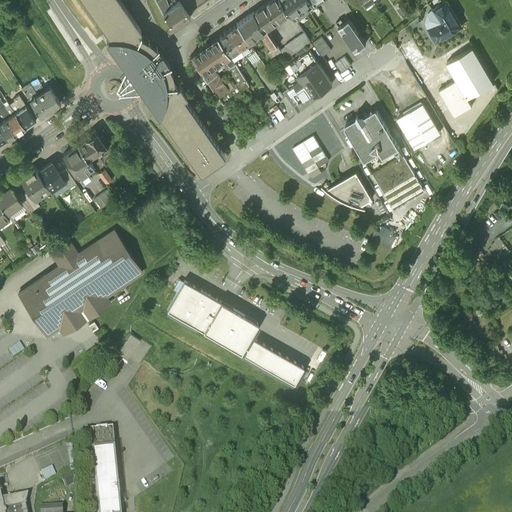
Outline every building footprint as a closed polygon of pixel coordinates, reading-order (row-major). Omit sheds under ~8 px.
[(159,114),(200,173),(225,156),(183,97),(186,95),(179,84),(176,86),(173,81),(172,73),(168,63),(165,57),(161,51),(160,51),(156,46),(152,43),(148,39),(141,35),(140,36),(137,31),(140,29),(120,0),(83,0),(108,36),(106,37),(115,50),(114,47),(116,46),(119,51),(120,51),(123,56),(128,58),(133,61),(140,66),(139,67),(143,72),(147,80),(148,86),(148,91),(151,96),(154,101),(151,103),(159,114)] [(157,0),(156,1),(163,14),(170,9),(165,0),(157,0)] [(271,0),(254,13),(266,30),(290,13),(281,0),(271,0)] [(311,0),(281,0),(290,13),(295,20),(316,5),(315,4),(311,0)] [(371,0),(370,0),(362,6),(365,10),(374,4),(371,0)] [(190,17),(179,2),(170,9),(163,14),(173,29),(190,17)] [(429,32),(436,44),(460,30),(445,6),(434,13),(431,12),(431,13),(427,16),(425,25),(427,30),(426,31),(429,32)] [(254,13),(237,24),(249,42),(266,30),(254,13)] [(355,53),(366,45),(348,19),(337,26),(355,53)] [(237,24),(227,31),(239,49),(249,42),(237,24)] [(227,31),(217,38),(229,55),(239,49),(227,31)] [(279,50),(286,59),(310,43),(304,33),(279,50)] [(274,49),(277,47),(269,35),(263,39),(274,55),(277,53),(274,49)] [(115,50),(106,37),(104,38),(158,115),(159,114),(151,103),(154,101),(151,96),(148,91),(148,86),(147,80),(143,72),(139,67),(140,66),(133,61),(128,58),(123,56),(120,51),(119,51),(116,46),(114,47),(115,50)] [(320,37),(311,44),(321,58),(330,52),(320,37)] [(191,56),(206,79),(214,73),(216,73),(211,67),(220,61),(221,61),(229,55),(217,38),(191,56)] [(466,101),(493,85),(472,50),(446,66),(456,83),(438,94),(453,120),(471,110),(466,101)] [(300,81),(288,89),(299,104),(310,96),(312,98),(332,85),(309,52),(289,65),(300,81)] [(335,64),(341,74),(351,67),(345,58),(335,64)] [(248,86),(235,64),(230,68),(240,83),(238,85),(237,83),(231,87),(229,84),(226,86),(224,85),(222,86),(214,73),(206,79),(222,103),(248,86)] [(22,87),(41,115),(60,102),(52,90),(49,85),(44,88),(41,84),(34,89),(29,82),(22,87)] [(299,104),(288,89),(283,93),(293,108),(299,104)] [(12,108),(14,111),(25,126),(40,115),(29,98),(27,100),(29,102),(26,104),(19,94),(13,98),(14,99),(9,103),(12,108)] [(0,108),(16,132),(25,126),(14,111),(12,108),(9,103),(5,105),(0,97),(0,108)] [(422,106),(397,121),(414,150),(440,135),(422,106)] [(0,128),(3,133),(6,137),(6,138),(16,132),(0,108),(0,128)] [(393,212),(424,193),(375,111),(374,111),(370,111),(370,114),(363,118),(362,116),(356,115),(356,120),(345,126),(344,129),(393,212)] [(326,125),(315,131),(322,142),(332,136),(326,125)] [(86,138),(78,144),(87,156),(95,151),(98,155),(107,148),(104,144),(106,143),(104,140),(103,141),(94,129),(85,136),(86,138)] [(78,144),(78,143),(62,154),(78,175),(93,165),(87,156),(78,144)] [(51,160),(37,170),(49,185),(52,190),(65,181),(66,180),(60,172),(51,160)] [(35,166),(20,177),(28,189),(34,199),(35,198),(44,192),(42,190),(49,185),(37,170),(35,166)] [(66,180),(65,181),(70,189),(78,184),(66,168),(60,172),(66,180)] [(98,174),(104,182),(112,179),(104,169),(98,174)] [(352,207),(359,209),(372,201),(356,174),(325,191),(332,196),(338,200),(345,204),(352,207)] [(0,203),(6,212),(20,202),(21,202),(17,195),(11,186),(0,193),(0,203)] [(116,197),(109,188),(94,199),(100,208),(116,197)] [(40,204),(35,198),(34,199),(28,189),(23,193),(34,208),(40,204)] [(34,208),(23,193),(22,191),(17,195),(21,202),(20,202),(27,213),(34,208)] [(0,222),(9,216),(6,212),(0,203),(0,222)] [(32,303),(51,331),(59,326),(64,332),(84,318),(110,301),(105,295),(124,282),(125,281),(141,270),(142,270),(142,269),(141,269),(114,229),(114,228),(113,228),(113,229),(97,239),(96,239),(96,240),(78,252),(70,242),(53,253),(60,264),(20,291),(19,291),(18,292),(19,293),(27,306),(32,303)] [(375,233),(370,243),(390,251),(395,239),(392,238),(393,235),(381,230),(379,235),(375,233)] [(499,241),(484,254),(494,266),(509,254),(499,241)] [(258,325),(184,282),(167,312),(294,386),(304,369),(250,338),(258,325)] [(32,303),(27,306),(47,334),(51,331),(32,303)] [(127,362),(140,342),(130,335),(117,355),(122,359),(127,362)] [(122,359),(117,355),(112,352),(105,362),(115,368),(122,359)] [(113,427),(89,430),(97,511),(120,511),(120,504),(126,500),(121,494),(119,495),(113,427)] [(52,463),(40,468),(44,478),(56,473),(52,463)] [(65,486),(76,481),(72,472),(61,477),(65,486)] [(26,511),(25,506),(26,495),(0,500),(2,511),(26,511)]
